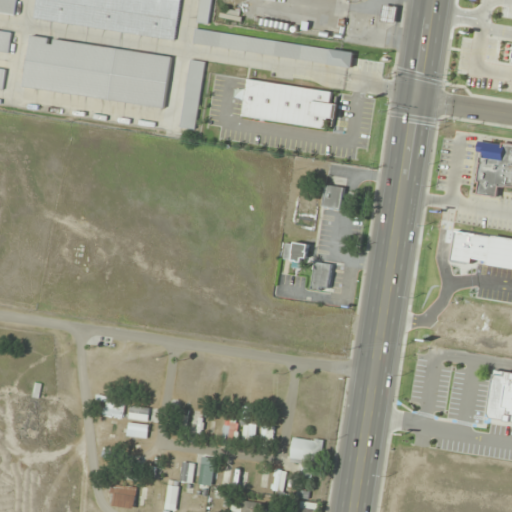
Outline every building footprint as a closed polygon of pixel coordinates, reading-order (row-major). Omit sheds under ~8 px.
[(0,0),(0,12),(17,15),(18,0),(0,0)] [(38,0),(35,20),(177,39),(182,0),(38,0)] [(200,0),(197,23),(210,25),(213,0),(200,0)] [(399,8),(384,5),(381,22),(396,25),(399,8)] [(0,51),(11,53),(13,31),(0,29),(0,51)] [(353,66),(355,50),(196,31),(194,47),(353,66)] [(167,107),(173,55),(31,37),(24,89),(167,107)] [(181,127),(197,130),(206,62),(191,59),(181,127)] [(0,89),(6,90),(9,69),(0,67),(0,89)] [(333,91),(247,79),(242,116),(327,128),(328,118),(338,120),(340,104),(332,102),(333,91)] [(511,188),(511,144),(483,140),(476,194),(496,197),(497,186),(511,188)] [(346,188),(327,185),(324,206),(343,209),(346,188)] [(285,260),(308,261),(309,244),(286,243),(285,260)] [(329,292),(334,264),(316,261),(312,289),(329,292)] [(511,372),(495,370),(487,418),(511,421),(511,372)] [(126,399),(107,397),(105,416),(124,418),(126,399)] [(149,421),(151,407),(131,405),(130,419),(149,421)] [(238,442),(238,416),(225,416),(225,442),(238,442)] [(128,437),(148,439),(149,425),(130,423),(128,437)] [(257,442),(256,423),(243,424),(244,443),(257,442)] [(262,445),(274,445),(274,426),(262,426),(262,445)] [(325,440),(293,437),(291,462),(322,466),(325,440)] [(164,464),(155,463),(153,476),(162,477),(164,464)] [(194,483),(195,464),(183,463),(182,482),(194,483)] [(216,484),(228,486),(232,468),(220,465),(216,484)] [(288,472),(276,469),(272,490),(284,493),(288,472)] [(135,508),(138,488),(117,485),(114,505),(135,508)] [(166,510),(178,511),(180,487),(169,486),(166,510)] [(259,511),(259,502),(243,502),(243,511),(259,511)] [(316,511),(317,503),(301,502),(300,511),(316,511)]
